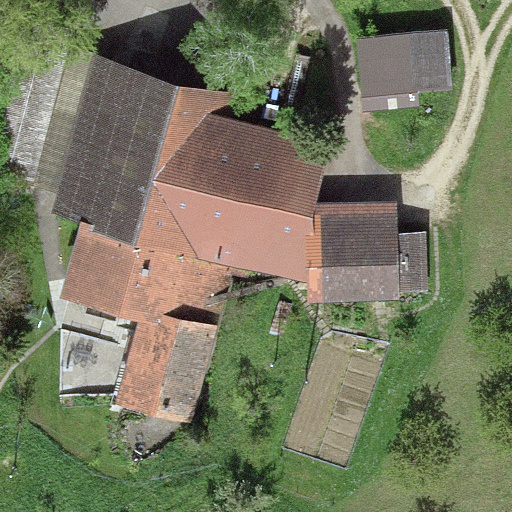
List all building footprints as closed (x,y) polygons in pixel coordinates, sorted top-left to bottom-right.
[(24,31),(0,120),(0,167),(40,178),(75,44),(24,31)] [(365,44),(367,98),(450,94),(448,40),(365,44)] [(124,75),(65,292),(144,314),(213,332),(233,259),(295,276),(330,148),(238,123),(242,106),(124,75)] [(397,213),(318,214),(320,298),(399,297),(398,241),(397,213)] [(429,241),(398,241),(399,297),(429,296),(429,241)] [(191,412),(213,332),(144,314),(123,394),(191,412)]
